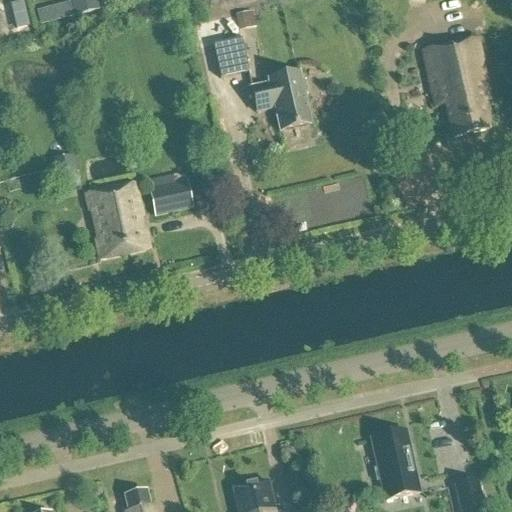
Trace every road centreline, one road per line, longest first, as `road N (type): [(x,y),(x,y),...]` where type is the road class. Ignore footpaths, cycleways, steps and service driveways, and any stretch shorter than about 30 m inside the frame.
road 1 (residential): [(511,336),(0,453)]
road 2 (unclassified): [(0,328),(511,211)]
